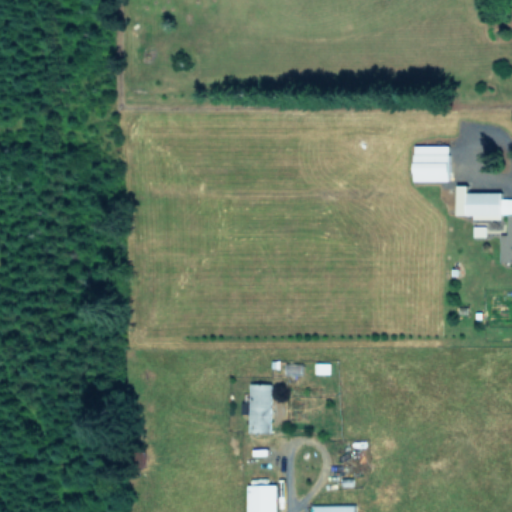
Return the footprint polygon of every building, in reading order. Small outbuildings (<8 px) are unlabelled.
[(448,145),(413,144),(412,179),(447,180),(448,145)] [(500,262),(511,261),(511,197),(501,198),(501,191),(467,191),(467,184),(456,184),(456,214),(472,214),(472,218),(507,217),(507,234),(499,234),(500,262)] [(329,362),(315,362),(315,372),(329,372),(329,362)] [(249,431),(270,432),(271,383),(249,383),(249,431)] [(246,511),(275,511),(275,483),(246,484),(246,511)] [(354,511),(354,503),(311,504),(311,511),(354,511)]
